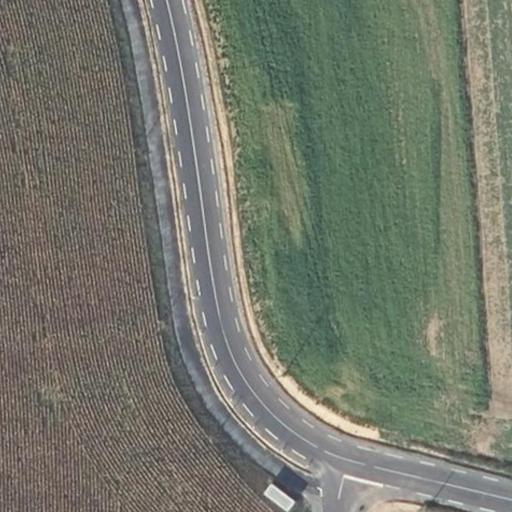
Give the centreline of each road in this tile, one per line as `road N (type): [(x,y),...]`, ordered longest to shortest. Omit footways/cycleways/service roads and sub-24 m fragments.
road 1 (tertiary): [(348,460),(282,421),(242,373),(219,311),(167,0)]
road 2 (tertiary): [(511,499),(348,460)]
